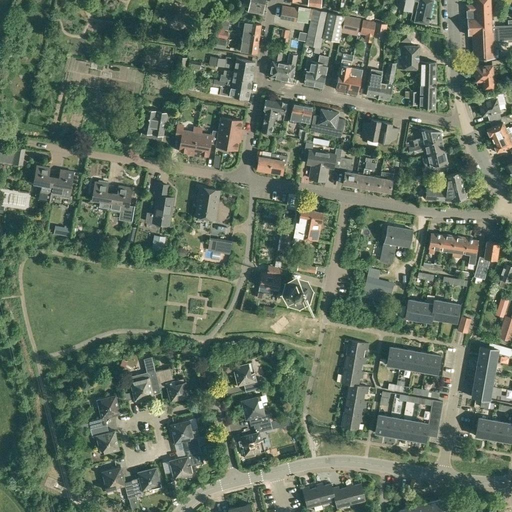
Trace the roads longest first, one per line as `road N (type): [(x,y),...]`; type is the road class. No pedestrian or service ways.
road 1 (residential): [(242,180),(0,139)]
road 2 (residential): [(257,86),(408,115),(462,117)]
road 3 (residential): [(441,478),(336,462),(237,481)]
road 4 (residential): [(346,198),(465,214),(511,211)]
road 5 (unclassified): [(441,478),(463,354)]
